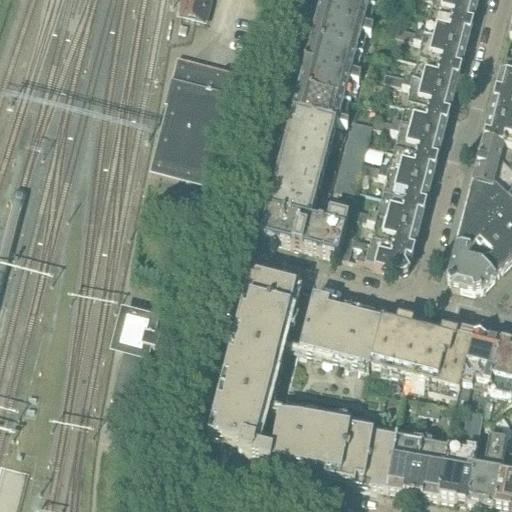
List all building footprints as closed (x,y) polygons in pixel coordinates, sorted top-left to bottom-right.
[(183,0),(178,21),(194,25),(202,27),(207,29),(214,0),(183,0)] [(263,0),(254,37),(249,55),(255,56),(259,57),(259,56),(263,57),(266,47),(268,40),(273,19),(275,13),(277,3),(266,0),(265,0),(263,0)] [(368,6),(342,0),(322,0),(317,18),(372,32),(373,28),(363,25),(368,6)] [(431,20),(471,31),(477,8),(446,0),(426,0),(434,2),(432,11),(433,11),(431,20)] [(372,32),(317,18),(311,42),(356,54),(361,35),(371,37),(372,32)] [(398,32),(397,36),(466,53),(471,31),(431,20),(428,29),(427,28),(425,38),(417,36),(398,32)] [(419,65),(460,76),(466,53),(397,36),(396,40),(415,45),(422,47),(420,56),(421,57),(419,65)] [(356,54),(311,42),(305,66),(360,80),(361,75),(351,73),(356,54)] [(511,61),(505,60),(501,75),(511,78),(511,61)] [(167,109),(150,176),(151,176),(163,179),(214,192),(222,194),(246,102),(245,102),(251,81),(207,69),(192,66),(177,62),(171,82),(168,95),(164,108),(167,109)] [(386,77),(385,81),(454,99),(460,76),(419,65),(417,74),(415,74),(413,83),(406,81),(405,82),(386,77)] [(360,80),(305,66),(299,89),(344,101),(348,82),(358,85),(360,80)] [(511,78),(501,75),(495,99),(511,103),(511,78)] [(407,111),(448,121),(454,99),(385,81),(384,85),(403,90),(403,91),(410,93),(408,102),(409,102),(407,111)] [(344,101),(299,89),(293,114),(337,126),(347,128),(348,124),(338,121),(344,101)] [(489,121),(511,127),(511,103),(495,99),(489,121)] [(374,122),(373,126),(442,144),(448,121),(407,111),(405,120),(404,119),(401,128),(394,126),(394,127),(374,122)] [(337,126),(293,114),(267,215),(284,219),(302,224),(310,226),(337,126)] [(511,127),(489,121),(483,143),(511,150),(511,127)] [(362,171),(363,167),(372,131),(353,126),(335,197),(354,202),(361,175),(362,171)] [(395,156),(436,167),(442,144),(373,126),(372,130),(391,135),(391,136),(399,138),(396,147),(398,147),(395,156)] [(511,150),(483,143),(472,188),(495,194),(497,192),(506,183),(511,168),(511,150)] [(363,167),(362,171),(430,189),(436,167),(395,156),(393,165),(392,164),(390,173),(382,172),(363,167)] [(511,168),(506,183),(497,192),(501,196),(511,184),(511,168)] [(430,189),(362,171),(361,175),(380,180),(380,181),(387,183),(385,192),(386,193),(384,201),(425,212),(430,189)] [(511,184),(501,196),(511,206),(511,184)] [(472,188),(446,286),(450,293),(474,299),(482,297),(511,265),(511,206),(501,196),(497,192),(495,194),(472,188)] [(351,212),(350,216),(419,234),(425,212),(384,201),(381,210),(380,210),(378,218),(370,216),(370,217),(351,212)] [(267,215),(259,244),(277,248),(294,253),(312,257),(330,262),(337,264),(343,241),(348,222),(342,221),(340,220),(329,217),(326,230),(320,228),(310,226),(302,224),(284,219),(267,215)] [(374,239),(372,248),(412,259),(419,234),(350,216),(349,220),(368,225),(368,226),(375,228),(373,239),(374,239)] [(343,241),(337,264),(347,266),(353,243),(343,241)] [(401,280),(408,276),(412,259),(372,248),(369,257),(368,256),(366,263),(358,261),(356,268),(401,280)] [(268,459),(260,457),(255,455),(296,294),(255,283),(247,290),(207,444),(225,448),(220,464),(259,474),(260,469),(265,470),(268,459)] [(366,316),(321,305),(313,303),(299,355),(353,369),(366,316)] [(375,318),(367,316),(366,316),(353,369),(368,373),(366,378),(368,379),(370,373),(383,323),(381,322),(379,331),(372,329),(375,318)] [(110,405),(110,406),(115,407),(117,407),(128,410),(132,411),(139,413),(139,411),(150,368),(148,368),(151,358),(154,358),(159,342),(155,342),(160,324),(156,323),(132,317),(121,361),(111,403),(110,405)] [(370,373),(406,382),(419,332),(409,330),(411,324),(401,322),(400,327),(383,323),(370,373)] [(455,413),(461,389),(467,368),(454,365),(461,337),(444,333),(442,338),(419,332),(406,382),(430,388),(428,397),(450,402),(447,412),(455,413)] [(454,365),(467,368),(474,341),(461,337),(454,365)] [(461,389),(455,413),(465,415),(470,393),(471,393),(473,387),(473,384),(490,388),(501,347),(474,340),(474,341),(467,368),(461,389)] [(488,396),(511,401),(511,397),(511,349),(501,347),(490,388),(488,396)] [(427,419),(429,409),(419,407),(417,417),(427,419)] [(439,410),(429,409),(427,419),(437,421),(439,410)] [(448,452),(438,505),(466,510),(473,472),(476,457),(482,421),(467,418),(463,443),(464,443),(462,454),(448,452)] [(271,459),(268,459),(265,470),(269,471),(268,474),(387,496),(397,438),(393,437),(392,441),(278,420),(271,459)] [(495,427),(507,445),(511,441),(511,435),(503,422),(495,427)] [(397,438),(387,496),(413,500),(424,435),(420,435),(419,442),(397,438)] [(424,435),(413,500),(438,505),(448,452),(448,447),(428,443),(429,436),(424,435)] [(473,472),(466,510),(477,511),(493,511),(500,479),(505,449),(503,445),(489,442),(483,474),(473,472)] [(511,511),(511,481),(500,479),(493,511),(511,511)]
